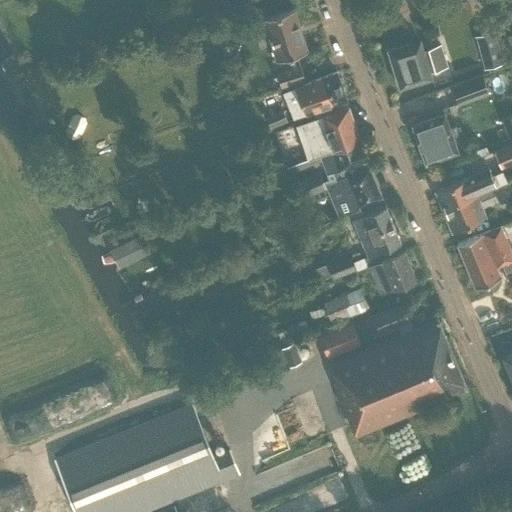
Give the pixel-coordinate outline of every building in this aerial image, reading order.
[(277,61),(307,51),(294,9),(264,18),(277,61)] [(502,64),(494,31),(476,36),(484,69),(502,64)] [(388,50),(394,69),(400,88),(423,81),(422,79),(430,76),(429,71),(446,66),(440,46),(423,51),(420,42),(412,45),(411,43),(388,50)] [(281,87),(305,80),(301,67),(277,74),(281,87)] [(296,88),(283,92),(293,119),(300,117),(346,101),(336,72),(296,88)] [(459,103),(488,92),(481,74),(452,85),(459,103)] [(224,124),(243,117),(238,105),(219,112),(224,124)] [(320,116),(332,151),(332,152),(360,143),(348,107),(320,116)] [(287,121),(283,110),(266,116),(270,127),(287,121)] [(454,137),(459,135),(456,126),(450,128),(445,114),(413,125),(426,163),(459,152),(454,137)] [(499,139),(511,134),(511,115),(493,122),(499,139)] [(320,155),(322,160),(327,174),(366,161),(360,143),(332,152),(332,151),(320,155)] [(502,167),(511,162),(511,144),(496,150),(502,167)] [(320,155),(286,167),(289,176),(316,167),(315,162),(322,160),(320,155)] [(344,215),(350,213),(360,209),(359,206),(381,197),(368,166),(330,182),(344,215)] [(443,208),(492,188),(507,182),(502,172),(485,179),(482,171),(470,176),(436,190),(443,208)] [(302,194),(325,185),(321,174),(298,182),(302,194)] [(511,198),(511,192),(508,184),(494,189),(500,203),(511,198)] [(497,200),(492,188),(443,208),(452,230),(486,217),(482,206),(497,200)] [(363,215),(360,209),(350,213),(353,220),(368,257),(401,243),(385,206),(363,215)] [(298,231),(299,233),(308,229),(303,219),(295,223),(298,231)] [(511,283),(511,254),(500,226),(458,243),(476,287),(501,277),(497,266),(504,263),(511,283)] [(144,241),(112,252),(120,275),(152,264),(144,241)] [(381,260),(382,261),(369,267),(380,293),(393,288),(394,289),(416,280),(404,251),(381,260)] [(350,255),(327,264),(327,265),(313,270),(318,282),(332,277),(333,278),(356,269),(350,255)] [(332,323),(366,309),(358,290),(324,304),(332,323)] [(356,435),(466,389),(437,319),(413,329),(402,304),(367,319),(374,337),(397,327),(401,335),(329,364),(336,382),(334,383),(356,435)] [(327,357),(359,344),(352,325),(319,338),(327,357)] [(283,351),(290,368),(302,363),(295,347),(283,351)] [(74,511),(144,511),(237,475),(228,451),(212,457),(190,406),(132,428),(54,461),(74,511)] [(310,448),(326,442),(318,420),(302,427),(310,448)] [(262,493),(266,505),(292,496),(287,483),(262,493)]
